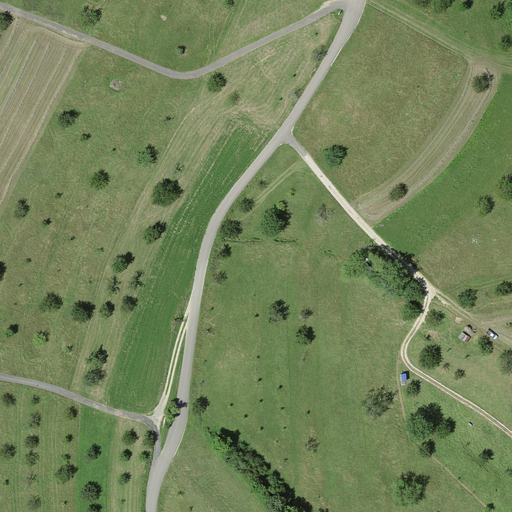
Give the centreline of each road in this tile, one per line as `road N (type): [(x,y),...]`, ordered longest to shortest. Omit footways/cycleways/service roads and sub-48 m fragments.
road 1 (tertiary): [(360,0),(213,229),(182,411),(157,471),(152,511)]
road 2 (track): [(280,135),(432,291),(404,350),(414,372),(511,435)]
road 3 (track): [(357,0),(187,76),(0,5)]
